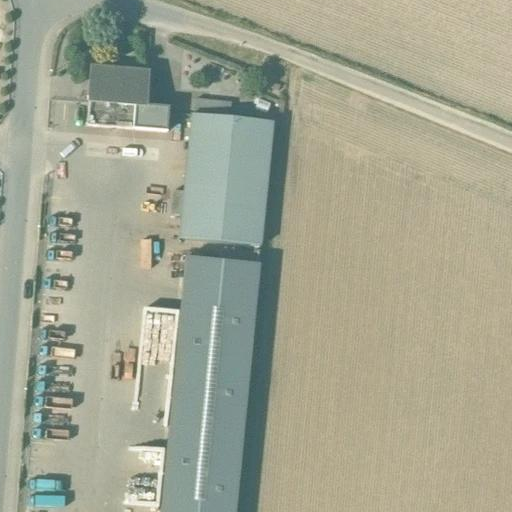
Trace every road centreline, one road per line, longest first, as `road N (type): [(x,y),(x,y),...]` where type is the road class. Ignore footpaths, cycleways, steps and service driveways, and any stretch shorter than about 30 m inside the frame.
road 1 (unknown): [(0,139),(84,153),(105,164),(112,186),(107,511)]
road 2 (unclassified): [(0,422),(28,51),(39,0)]
road 3 (unclassified): [(119,0),(511,140)]
